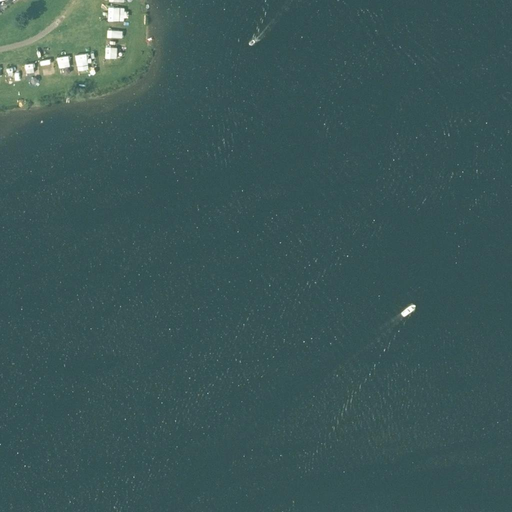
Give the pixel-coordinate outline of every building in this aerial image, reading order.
[(94,57),(93,51),(79,52),(80,69),(95,68),(94,57)] [(59,58),(61,74),(72,73),(70,57),(59,58)] [(5,82),(20,80),(18,64),(11,65),(11,61),(3,62),(5,82)] [(55,65),(41,67),(43,81),(57,78),(55,65)] [(17,83),(10,84),(10,92),(18,91),(17,83)]
